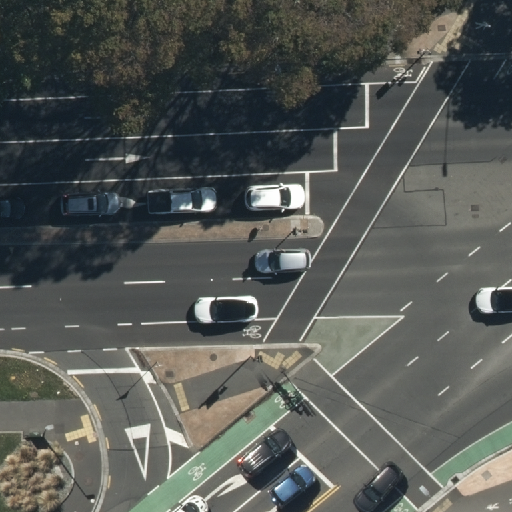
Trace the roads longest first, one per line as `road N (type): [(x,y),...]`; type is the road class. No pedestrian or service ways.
road 1 (primary): [(0,155),(511,132)]
road 2 (primary): [(511,263),(0,286)]
road 3 (secondary): [(134,511),(143,457),(130,396),(88,347),(0,319)]
road 4 (secondary): [(511,304),(365,435)]
road 5 (secondary): [(511,374),(365,435)]
